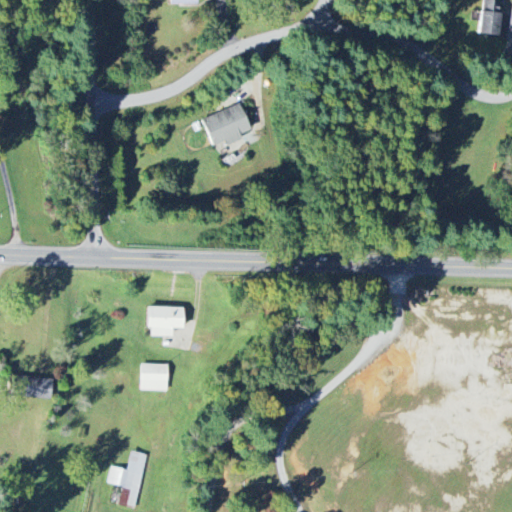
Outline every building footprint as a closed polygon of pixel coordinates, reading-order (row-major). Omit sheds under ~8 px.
[(503,2),(489,0),(482,0),(477,33),(498,36),(503,2)] [(210,147),(224,142),(225,146),(241,140),(239,135),(249,131),(240,105),(201,118),(210,147)] [(147,337),(171,338),(171,329),(182,330),(183,308),(147,308),(147,337)] [(139,391),(166,392),(167,365),(140,365),(139,391)] [(50,400),(52,380),(8,375),(6,396),(50,400)] [(146,455),(130,452),(126,470),(110,467),(107,484),(121,487),(117,505),(135,509),(146,455)]
